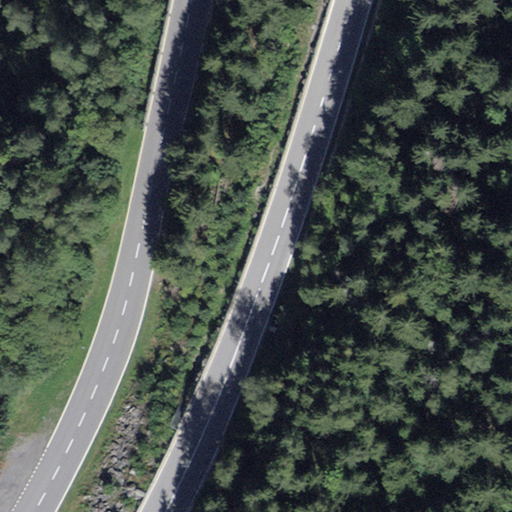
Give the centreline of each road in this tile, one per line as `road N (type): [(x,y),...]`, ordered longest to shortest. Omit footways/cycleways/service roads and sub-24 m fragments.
road 1 (secondary): [(167,511),(271,260),(353,0)]
road 2 (tertiary): [(35,511),(116,337),(193,0)]
